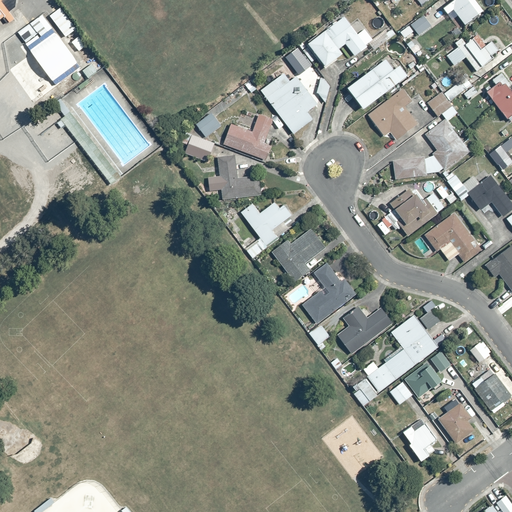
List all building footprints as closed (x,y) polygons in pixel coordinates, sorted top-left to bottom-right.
[(0,0),(0,10),(9,4),(5,0),(0,0)] [(482,11),(472,0),(453,0),(441,10),(446,15),(452,10),(464,25),(482,11)] [(75,30),(60,8),(49,15),(63,37),(75,30)] [(357,34),(350,24),(343,16),(306,44),(323,67),(340,54),(337,50),(345,43),(355,57),(368,47),(366,44),(374,38),(366,27),(357,34)] [(430,26),(423,16),(410,25),(418,35),(430,26)] [(48,31),(37,17),(29,23),(39,37),(48,31)] [(38,40),(27,25),(16,33),(35,58),(49,49),(40,38),(38,40)] [(467,56),(477,70),(501,53),(492,41),(489,44),(480,32),(467,42),(463,37),(456,42),(459,46),(448,54),(456,65),(467,56)] [(393,68),(386,58),(345,88),(361,109),(406,76),(398,65),(393,68)] [(289,81),(283,73),(260,91),(292,133),(311,119),(306,112),(316,104),(295,77),(289,81)] [(2,74),(0,75),(0,103),(19,130),(35,119),(2,74)] [(150,145),(100,78),(61,106),(111,174),(150,145)] [(330,86),(320,78),(316,92),(325,102),(330,86)] [(511,115),(511,91),(503,80),(488,92),(508,118),(511,115)] [(478,92),(472,85),(462,94),(468,101),(478,92)] [(411,101),(401,89),(367,115),(383,137),(389,132),(395,140),(417,124),(404,106),(411,101)] [(440,113),(445,119),(446,120),(456,113),(439,91),(425,102),(436,116),(440,113)] [(220,125),(211,114),(196,126),(206,138),(220,125)] [(272,119),(258,114),(251,132),(230,124),(222,144),(265,160),(270,146),(263,144),(272,119)] [(425,173),(442,171),(469,152),(446,120),(445,119),(424,134),(436,150),(430,155),(423,156),(391,161),(394,180),(426,175),(425,173)] [(214,143),(189,133),(182,152),(207,162),(214,143)] [(506,156),(498,145),(487,153),(495,164),(506,156)] [(236,178),(234,154),(216,156),(221,199),(260,195),(258,175),(236,178)] [(453,171),(444,178),(460,199),(469,192),(453,171)] [(511,205),(490,178),(464,199),(477,215),(490,205),(500,218),(511,209),(511,205)] [(413,194),(408,188),(389,203),(394,209),(392,210),(405,226),(416,217),(422,225),(444,207),(433,192),(420,203),(413,194)] [(279,208),(274,202),(260,213),(252,203),(239,213),(259,237),(244,249),(251,258),(288,228),(282,221),(292,214),(284,204),(279,208)] [(480,250),(453,213),(423,235),(435,251),(438,249),(448,261),(457,254),(463,263),(480,250)] [(325,248),(310,228),(290,244),(286,240),(271,252),(293,281),(309,269),(304,263),(325,248)] [(511,254),(507,247),(484,264),(493,276),(497,273),(511,293),(511,292),(511,254)] [(334,274),(326,263),(313,273),(324,287),(301,305),(315,324),(355,294),(338,271),(334,274)] [(366,319),(357,307),(343,318),(349,326),(336,336),(350,355),(391,323),(380,308),(366,319)] [(418,319),(426,329),(440,318),(432,308),(418,319)] [(378,392),(437,347),(417,320),(413,314),(390,332),(403,349),(377,368),(372,361),(361,370),(378,392)] [(329,336),(320,324),(308,333),(317,345),(329,336)] [(490,353),(481,340),(469,350),(478,362),(490,353)] [(447,366),(437,353),(429,359),(440,373),(447,366)] [(342,364),(337,357),(330,362),(334,369),(342,364)] [(439,381),(425,363),(403,379),(417,398),(439,381)] [(510,396),(492,373),(472,389),(489,411),(510,396)] [(376,395),(364,378),(353,386),(358,393),(354,396),(361,406),(376,395)] [(412,395),(402,381),(389,391),(399,404),(412,395)] [(477,426),(458,402),(436,419),(455,443),(477,426)] [(434,441),(423,424),(412,432),(409,427),(401,433),(409,445),(408,446),(419,462),(427,456),(422,449),(434,441)] [(509,511),(511,510),(511,506),(504,496),(495,502),(501,511),(509,511)]
